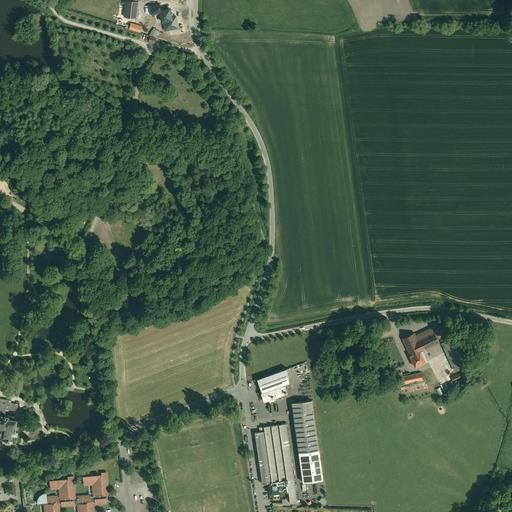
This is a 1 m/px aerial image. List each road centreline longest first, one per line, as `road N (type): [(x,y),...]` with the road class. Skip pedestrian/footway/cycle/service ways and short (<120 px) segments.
road 1 (unclassified): [(247,338),(269,273),(271,173),(251,122),(201,51),(196,0)]
road 2 (residential): [(247,338),(423,308),(511,322)]
road 3 (residential): [(0,482),(122,434)]
road 4 (residential): [(122,434),(243,389)]
road 5 (residential): [(261,511),(243,389)]
